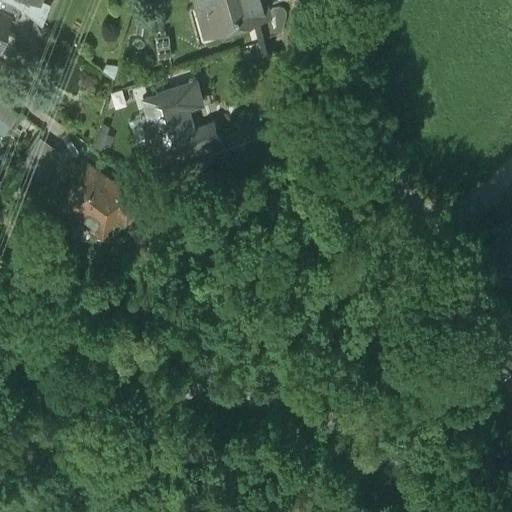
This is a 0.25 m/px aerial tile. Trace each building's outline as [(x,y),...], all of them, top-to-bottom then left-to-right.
[(0,0),(0,6),(8,9),(14,11),(18,0),(17,0),(0,0)] [(213,0),(219,17),(241,10),(242,15),(271,6),(269,0),(213,0)] [(0,6),(0,39),(6,42),(12,25),(3,21),(8,9),(0,6)] [(198,71),(139,89),(145,109),(139,111),(143,124),(149,122),(156,144),(198,131),(199,135),(222,128),(216,110),(196,116),(189,94),(204,89),(198,71)] [(14,100),(0,89),(0,107),(6,112),(14,100)] [(55,140),(33,124),(14,150),(37,166),(55,140)] [(83,150),(62,178),(63,179),(55,190),(56,197),(61,201),(69,200),(72,197),(97,215),(110,198),(118,205),(131,188),(122,181),(123,180),(83,150)] [(511,222),(489,245),(511,269),(511,222)] [(506,272),(489,255),(473,271),(489,288),(506,272)]
